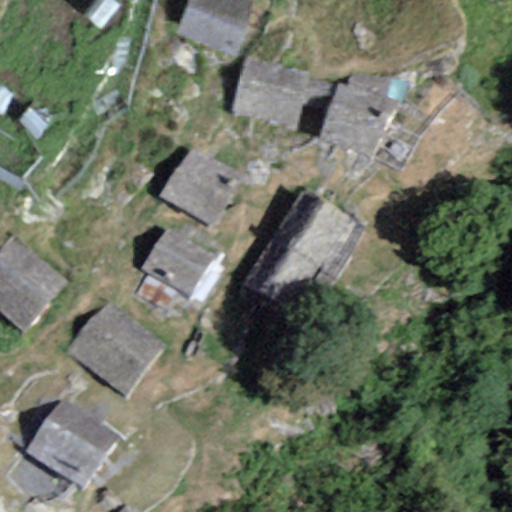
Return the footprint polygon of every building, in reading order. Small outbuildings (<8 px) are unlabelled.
[(184,0),(176,24),(238,45),(253,0),(184,0)] [(252,63),(239,118),(293,130),(305,75),(252,63)] [(341,82),(319,134),(369,155),(392,104),(341,82)] [(193,152),(161,198),(205,229),(238,184),(193,152)] [(309,198),(253,280),(298,310),(353,228),(309,198)] [(168,231),(142,268),(185,298),(211,260),(168,231)] [(14,242),(0,258),(0,306),(26,329),(64,284),(14,242)] [(108,309),(75,355),(120,387),(153,341),(108,309)] [(58,400),(24,448),(78,487),(112,438),(58,400)]
